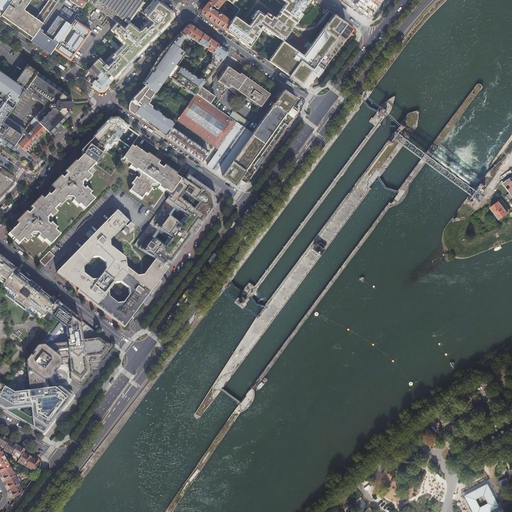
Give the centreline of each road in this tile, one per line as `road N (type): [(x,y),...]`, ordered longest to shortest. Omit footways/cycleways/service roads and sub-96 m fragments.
road 1 (primary): [(152,364),(334,118)]
road 2 (primary): [(249,205),(141,356)]
road 3 (primary): [(43,511),(152,364)]
road 4 (residential): [(249,205),(101,101)]
road 5 (residential): [(0,245),(141,356)]
road 6 (residential): [(321,108),(188,13)]
road 7 (primary): [(334,118),(428,0)]
road 8 (primary): [(141,356),(62,459)]
road 9 (residential): [(101,101),(188,13)]
road 10 (residential): [(101,101),(0,30)]
road 11 (primary): [(321,108),(249,205)]
